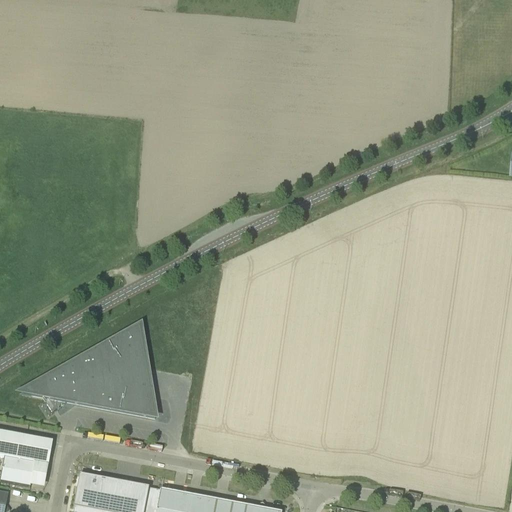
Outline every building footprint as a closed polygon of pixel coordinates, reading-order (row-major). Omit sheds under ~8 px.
[(49,400),(137,417),(155,420),(140,329),(21,395),(42,399),(45,403),(49,400)] [(0,458),(29,464),(48,468),(52,445),(0,435),(0,458)] [(34,465),(4,460),(0,480),(0,483),(29,489),(34,465)] [(155,511),(159,493),(134,488),(134,489),(126,487),(126,486),(123,486),(115,485),(115,484),(79,477),(73,510),(74,510),(73,511),(155,511)] [(181,511),(184,497),(159,493),(155,511),(181,511)] [(181,511),(207,511),(209,502),(184,497),(181,511)] [(262,511),(209,502),(207,511),(262,511)]
